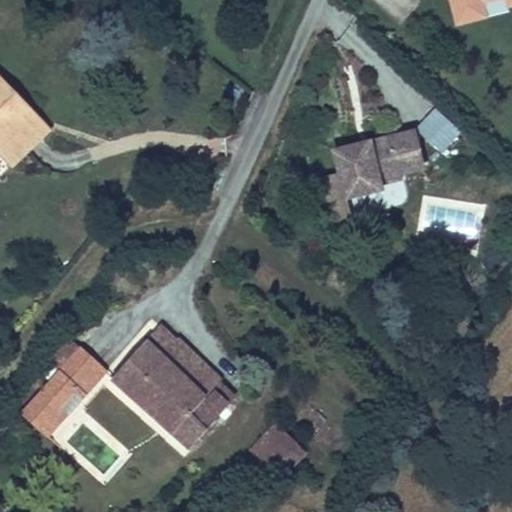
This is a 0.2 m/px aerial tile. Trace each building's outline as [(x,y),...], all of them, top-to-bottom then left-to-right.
[(511,0),(453,0),(457,13),(480,8),(477,0),(511,0)] [(477,0),(480,8),(457,13),(460,26),(487,19),(482,0),(477,0)] [(4,99),(11,92),(0,80),(0,154),(11,166),(41,137),(4,99)] [(48,130),(11,92),(4,99),(41,137),(48,130)] [(416,126),(442,150),(460,130),(435,106),(416,126)] [(422,171),(414,136),(333,153),(338,177),(320,181),(329,223),(349,219),(345,200),(380,192),(379,186),(399,182),(398,176),(422,171)] [(426,204),(426,234),(459,234),(459,204),(426,204)] [(168,355),(179,344),(159,326),(112,378),(191,449),(238,397),(218,380),(208,391),(168,355)] [(60,375),(80,392),(86,398),(107,374),(67,339),(46,363),(60,375)] [(181,341),(179,344),(168,355),(208,391),(218,380),(220,377),(181,341)] [(60,414),(80,392),(60,375),(40,397),(60,414)] [(66,420),(60,414),(40,397),(17,424),(43,446),(66,420)] [(253,450),(280,476),(304,452),(277,426),(253,450)]
